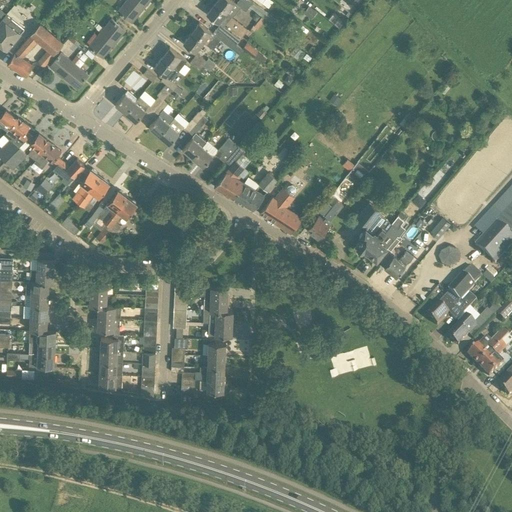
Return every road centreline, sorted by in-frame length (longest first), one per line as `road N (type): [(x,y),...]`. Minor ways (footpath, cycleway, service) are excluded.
road 1 (primary): [(321,511),(164,455),(0,426)]
road 2 (residential): [(466,378),(355,279),(243,215)]
road 3 (residential): [(243,215),(77,116)]
road 4 (residential): [(1,187),(91,257),(167,269)]
road 5 (track): [(179,511),(0,467)]
road 6 (residential): [(77,116),(174,0)]
road 7 (residential): [(435,511),(466,378)]
road 8 (residential): [(161,401),(167,269)]
